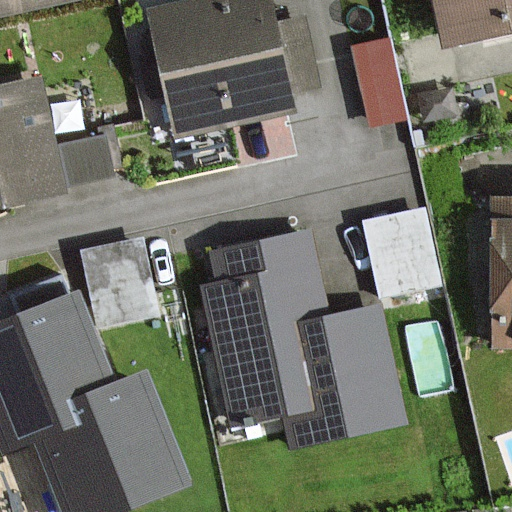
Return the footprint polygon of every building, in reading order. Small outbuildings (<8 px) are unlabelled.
[(0,0),(0,11),(49,0),(0,0)] [(266,0),(208,0),(154,12),(180,130),(290,106),(266,0)] [(511,0),(439,0),(449,43),(511,29),(511,0)] [(402,29),(360,33),(369,117),(411,112),(402,29)] [(0,203),(60,191),(58,182),(109,171),(102,139),(52,149),(37,79),(0,86),(0,203)] [(385,293),(450,278),(430,196),(366,211),(385,293)] [(511,199),(495,199),(495,221),(495,341),(511,340),(511,199)] [(147,226),(84,239),(100,318),(164,305),(147,226)] [(407,424),(382,308),(328,319),(309,233),(218,252),(225,285),(208,289),(237,422),(287,411),(295,448),(407,424)] [(109,511),(181,485),(139,376),(108,388),(73,297),(0,325),(0,407),(14,444),(47,431),(77,511),(109,511)]
